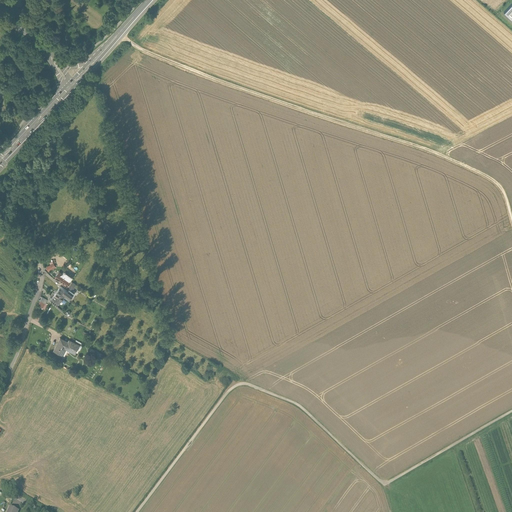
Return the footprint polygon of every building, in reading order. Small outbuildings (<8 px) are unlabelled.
[(511,2),(503,12),(511,20),(511,2)] [(53,263),(46,268),(49,272),(56,268),(53,263)] [(62,274),(60,272),(55,278),(63,283),(62,284),(67,288),(71,282),(62,275),(62,274)] [(60,287),(56,292),(64,298),(65,296),(70,299),(73,296),(68,292),(60,287)] [(64,298),(56,292),(52,298),(58,303),(59,304),(60,303),(64,298)] [(80,346),(69,341),(68,342),(60,339),(54,352),(63,357),(66,351),(75,355),(80,346)]
